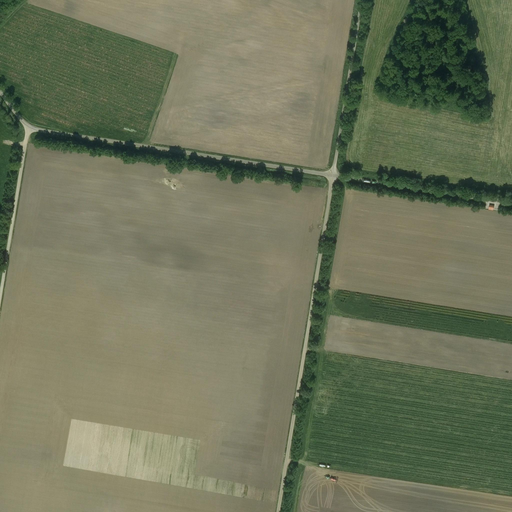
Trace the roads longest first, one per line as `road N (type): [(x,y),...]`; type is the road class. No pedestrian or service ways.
road 1 (unclassified): [(333,175),(278,511)]
road 2 (unclassified): [(27,126),(333,175)]
road 3 (unclassified): [(333,175),(511,203)]
road 4 (track): [(280,494),(103,465)]
road 5 (unclassified): [(360,0),(333,175)]
road 6 (unclassified): [(27,126),(0,298)]
